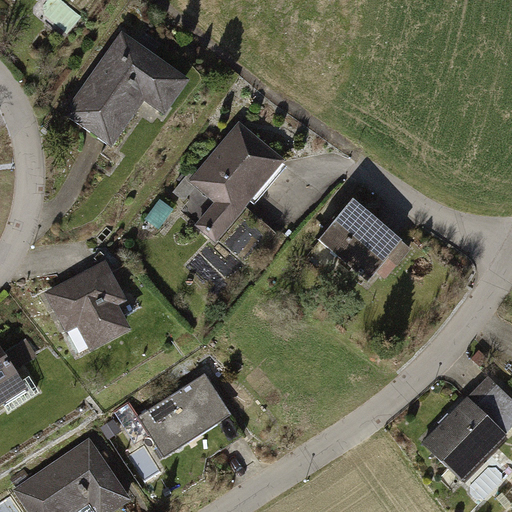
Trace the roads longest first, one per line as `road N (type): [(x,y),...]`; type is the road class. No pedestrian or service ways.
road 1 (residential): [(228,511),(412,384),(465,329),(511,261)]
road 2 (residential): [(0,77),(25,129),(31,168),(22,226),(0,270)]
